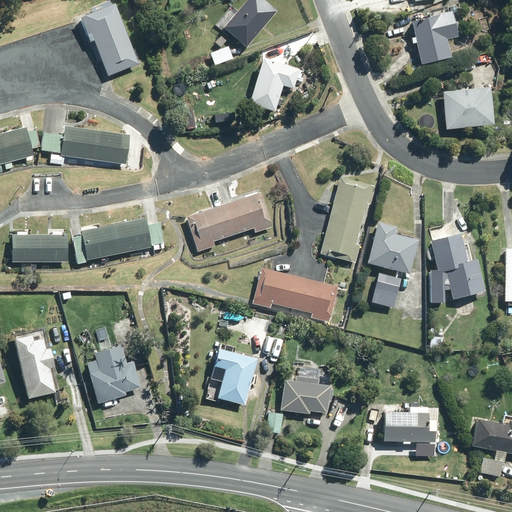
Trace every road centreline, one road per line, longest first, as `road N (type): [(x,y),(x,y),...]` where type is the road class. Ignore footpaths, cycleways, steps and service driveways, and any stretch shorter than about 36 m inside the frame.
road 1 (primary): [(0,477),(181,472),(317,496)]
road 2 (residential): [(180,188),(347,120)]
road 3 (residential): [(347,120),(423,172),(511,176)]
road 4 (residential): [(2,207),(101,204),(180,188)]
road 5 (residential): [(180,188),(158,143),(136,124),(51,92)]
road 6 (residential): [(309,0),(347,120)]
